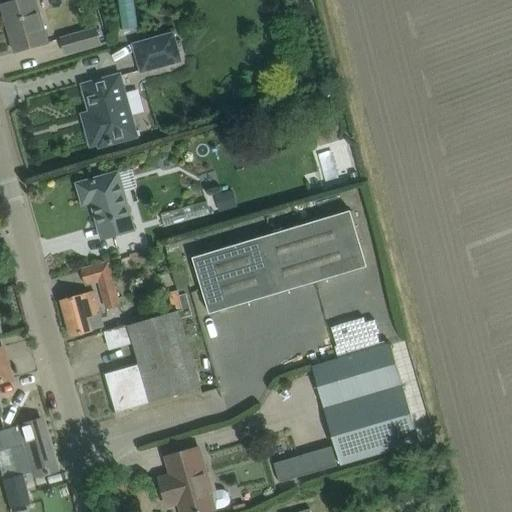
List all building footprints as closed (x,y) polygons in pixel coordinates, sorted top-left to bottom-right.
[(19,0),(1,5),(15,52),(48,43),(35,0),(19,0)] [(64,0),(52,0),(55,10),(66,7),(64,0)] [(102,43),(97,28),(61,38),(66,54),(102,43)] [(140,74),(183,61),(174,31),(132,43),(140,74)] [(122,74),(82,85),(93,125),(86,127),(91,146),(99,144),(99,147),(139,136),(122,74)] [(97,179),(78,184),(83,204),(92,201),(102,239),(122,233),(136,229),(125,190),(137,187),(132,169),(120,172),(97,179)] [(358,171),(350,173),(352,181),(360,179),(358,171)] [(232,189),(214,194),(218,209),(236,204),(232,189)] [(193,258),(210,314),(369,265),(351,208),(193,258)] [(191,234),(178,237),(182,252),(194,250),(191,234)] [(121,305),(109,261),(81,269),(85,285),(99,281),(107,309),(121,305)] [(94,291),(61,301),(71,337),(104,327),(94,291)] [(139,364),(105,374),(115,411),(116,412),(200,388),(178,311),(173,313),(128,325),(106,332),(110,345),(132,339),(134,344),(139,364)] [(34,322),(12,329),(14,335),(28,331),(32,344),(21,348),(26,365),(45,359),(34,322)] [(391,343),(312,367),(341,465),(421,441),(391,343)] [(2,347),(0,347),(0,382),(10,379),(2,347)] [(216,383),(222,406),(238,401),(232,379),(216,383)] [(320,415),(306,419),(315,445),(329,440),(320,415)] [(41,419),(0,431),(0,451),(23,445),(33,478),(56,471),(41,419)] [(208,493),(202,474),(206,472),(199,448),(166,457),(172,476),(160,479),(167,506),(179,503),(181,511),(208,511),(213,511),(213,510),(227,506),(230,504),(231,500),(228,491),(224,489),(220,489),(208,493)] [(331,448),(276,465),(281,482),(336,466),(331,448)] [(29,505),(21,474),(1,479),(9,510),(9,511),(21,511),(21,507),(29,505)]
